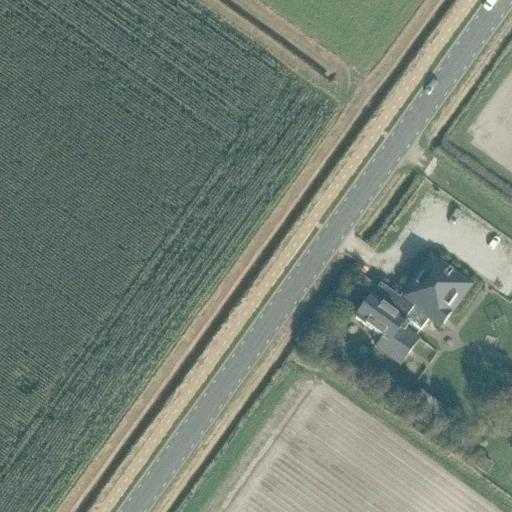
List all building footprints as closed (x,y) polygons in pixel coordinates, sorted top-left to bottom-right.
[(429,260),(398,302),(378,288),(354,322),(382,341),(393,350),(407,331),(411,325),(420,332),(427,323),(440,332),(470,289),(429,260)] [(420,340),(407,331),(393,350),(382,341),(375,351),(400,369),(420,340)] [(405,391),(401,396),(410,404),(415,398),(405,391)] [(447,412),(421,393),(411,407),(437,426),(447,412)] [(483,459),(476,469),(486,476),(493,467),(483,459)]
